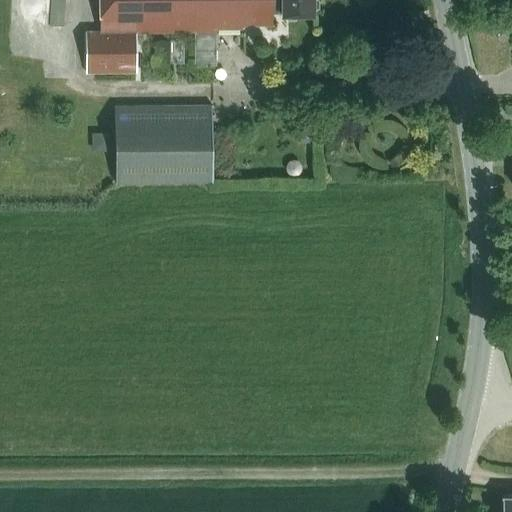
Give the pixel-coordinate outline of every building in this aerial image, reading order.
[(283,14),(315,14),(314,0),(100,0),(100,31),(86,31),(86,72),(136,72),(136,32),(195,32),(195,64),(216,64),(216,31),(228,31),(228,27),(243,27),(243,23),(273,23),(273,9),(283,9),(283,14)] [(212,105),(115,106),(116,182),(213,181),(212,105)] [(313,123),(302,123),(303,143),(313,142),(313,123)] [(286,165),(286,169),(288,173),(291,175),(296,176),(299,174),(302,170),(302,166),(300,162),(297,160),(292,160),(288,161),(286,165)] [(511,511),(511,495),(503,495),(502,511),(511,511)]
